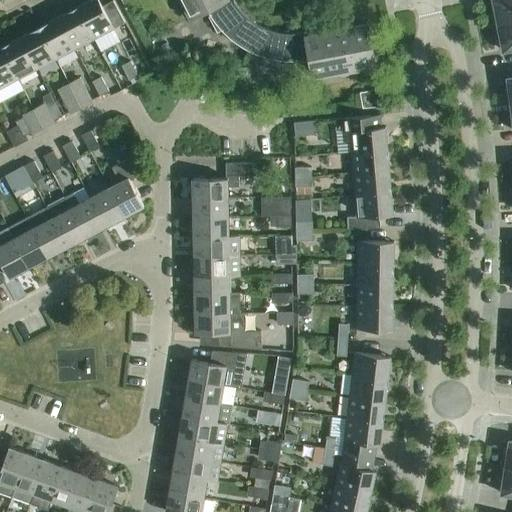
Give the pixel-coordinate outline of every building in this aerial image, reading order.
[(78,7),(77,7),(94,39),(125,23),(113,1),(102,7),(98,0),(91,0),(78,7)] [(304,63),(303,57),(309,56),(313,78),(376,66),(368,25),(323,33),(322,30),(302,33),(296,34),(291,34),(285,33),(282,33),(276,32),(270,30),(264,28),(261,26),(256,24),(254,22),(249,19),(245,15),(242,11),(239,9),(237,6),(235,3),(233,0),(181,0),(191,19),(211,8),(214,14),(209,17),(217,33),(225,29),(230,34),(234,37),(237,39),(243,43),(247,46),(251,48),(255,50),(259,52),(266,54),(270,55),(275,56),(279,57),(284,57),(286,66),(304,63)] [(491,10),(494,26),(511,22),(511,0),(493,0),(495,10),(491,10)] [(68,12),(58,18),(75,49),(94,39),(77,7),(68,12)] [(49,22),(39,27),(56,59),(75,49),(58,18),(49,23),(49,22)] [(511,22),(494,26),(497,41),(501,41),(503,51),(511,49),(511,22)] [(30,33),(20,38),(37,70),(56,59),(39,27),(30,32),(30,33)] [(10,43),(1,48),(18,80),(37,70),(20,38),(11,43),(10,43)] [(175,58),(167,43),(155,49),(163,64),(175,58)] [(0,89),(18,80),(1,48),(0,48),(0,89)] [(122,66),(129,81),(138,76),(131,62),(122,66)] [(92,82),(100,96),(109,92),(101,77),(92,82)] [(80,78),(69,84),(82,109),(93,103),(80,78)] [(82,109),(69,84),(58,89),(71,114),(82,109)] [(360,93),(363,109),(383,107),(380,89),(360,93)] [(314,103),(311,90),(298,93),(301,105),(314,103)] [(45,107),(53,121),(62,117),(54,102),(45,107)] [(350,130),(352,152),(388,149),(388,148),(386,127),(381,127),(381,115),(342,118),(342,119),(334,120),(334,129),(338,131),(350,130)] [(16,122),(24,137),(32,132),(25,117),(16,122)] [(315,121),(294,123),(295,136),(317,134),(315,121)] [(82,136),(88,148),(98,143),(91,131),(82,136)] [(62,146),(69,158),(79,153),(72,141),(62,146)] [(352,152),(353,174),(389,171),(389,160),(388,149),(352,152)] [(43,156),(50,168),(59,163),(53,151),(43,156)] [(120,182),(109,188),(124,217),(144,207),(129,179),(140,173),(131,157),(112,167),(120,182)] [(24,166),(31,178),(40,173),(34,161),(24,166)] [(193,179),(193,199),(228,198),(228,188),(239,187),(239,176),(252,176),(252,163),(226,163),(226,178),(193,179)] [(295,168),(295,177),(312,177),(312,168),(295,168)] [(5,176),(12,189),(21,183),(15,171),(5,176)] [(353,174),(355,195),(392,192),(391,182),(390,182),(389,171),(353,174)] [(312,177),(295,177),(295,187),(312,187),(312,177)] [(109,188),(90,198),(105,227),(124,217),(109,188)] [(392,192),(355,195),(357,217),(347,218),(347,230),(380,229),(380,215),(393,214),(391,193),(392,193),(392,192)] [(73,193),(65,197),(86,237),(105,227),(90,198),(79,204),(73,193)] [(65,197),(46,207),(46,208),(67,247),(86,237),(65,197)] [(276,197),(276,207),(291,207),(291,197),(276,197)] [(193,199),(194,218),(229,217),(228,198),(193,199)] [(46,208),(27,218),(48,257),(67,247),(46,208)] [(276,217),(276,226),(291,226),(291,216),(276,217)] [(194,218),(194,237),(229,237),(229,236),(229,217),(194,218)] [(8,228),(14,239),(29,267),(48,257),(27,218),(8,228)] [(296,222),(296,231),(313,231),(313,221),(296,222)] [(8,228),(0,232),(0,260),(9,278),(29,267),(14,239),(8,228)] [(313,231),(296,231),(297,241),(313,241),(313,231)] [(194,237),(194,256),(240,256),(239,236),(229,236),(229,237),(194,237)] [(358,241),(358,264),(394,264),(394,242),(358,241)] [(281,245),(281,255),(297,255),(297,245),(281,245)] [(297,255),(281,255),(282,264),(297,264),(297,255)] [(194,256),(195,275),(230,275),(230,276),(240,275),(240,256),(194,256)] [(358,264),(357,285),(394,286),(394,275),(394,264),(358,264)] [(277,274),(277,284),(293,284),(292,274),(277,274)] [(297,275),(297,284),(314,284),(314,274),(297,275)] [(195,275),(195,295),(230,294),(230,276),(230,275),(195,275)] [(314,284),(297,284),(298,294),(314,294),(314,284)] [(357,285),(357,307),(393,307),(394,297),(393,297),(394,286),(357,285)] [(277,293),(278,303),(293,303),(293,293),(277,293)] [(195,295),(195,314),(240,313),(240,294),(230,294),(195,295)] [(393,307),(357,307),(357,329),(393,330),(393,308),(393,307)] [(280,312),(281,325),(293,325),(293,312),(280,312)] [(240,313),(195,314),(196,334),(230,333),(230,347),(262,350),(261,331),(244,332),(244,313),(240,313)] [(339,323),(338,340),(348,340),(349,324),(339,323)] [(348,340),(338,340),(337,356),(347,357),(348,340)] [(355,353),(352,375),(388,379),(388,378),(391,357),(355,353)] [(192,359),(189,379),(224,385),(227,365),(192,359)] [(352,375),(350,396),(386,401),(387,390),(388,379),(352,375)] [(189,379),(186,398),(221,404),(224,385),(189,379)] [(293,379),(291,389),(307,391),(309,382),(293,379)] [(307,391),(291,389),(290,398),(306,401),(307,391)] [(268,402),(284,405),(285,395),(270,393),(268,402)] [(350,396),(347,418),(383,422),(385,412),(384,412),(386,401),(350,396)] [(186,398),(183,417),(217,423),(221,404),(186,398)] [(265,424),(280,426),(280,424),(282,414),(267,412),(265,424)] [(183,417),(179,436),(224,443),(227,424),(217,423),(183,417)] [(345,440),(343,452),(376,457),(378,444),(381,444),(383,423),(383,422),(347,418),(345,440)] [(315,447),(335,450),(338,434),(328,433),(327,439),(321,438),(320,448),(315,447)] [(179,436),(176,455),(221,462),(224,443),(179,436)] [(266,441),(265,451),(280,453),(282,444),(266,441)] [(504,451),(501,467),(511,468),(511,441),(510,441),(508,452),(504,451)] [(0,492),(12,497),(28,454),(9,447),(0,472),(0,492)] [(335,450),(315,447),(313,463),(332,466),(335,450)] [(280,453),(265,451),(263,460),(279,462),(280,453)] [(341,463),(336,485),(371,493),(376,471),(373,471),(376,457),(343,452),(341,463)] [(30,504),(46,461),(28,454),(12,497),(30,504)] [(173,473),(208,479),(218,481),(221,462),(176,455),(173,473)] [(49,510),(52,500),(64,467),(46,461),(30,504),(49,510)] [(52,500),(70,507),(82,474),(64,467),(52,500)] [(511,495),(511,468),(501,467),(499,482),(503,483),(501,494),(511,495)] [(256,478),(271,480),(272,471),(257,468),(256,478)] [(173,473),(170,492),(204,498),(208,479),(173,473)] [(70,507),(85,511),(88,511),(100,480),(82,474),(70,507)] [(100,480),(88,511),(109,511),(119,487),(100,480)] [(275,485),(273,494),(289,497),(291,487),(275,485)] [(336,485),(331,506),(357,511),(366,511),(371,493),(336,485)] [(252,497),(267,499),(269,490),(254,487),(252,497)] [(202,511),(204,498),(170,492),(166,511),(202,511)] [(289,497),(273,494),(271,504),(269,511),(286,511),(288,507),(289,497)]
